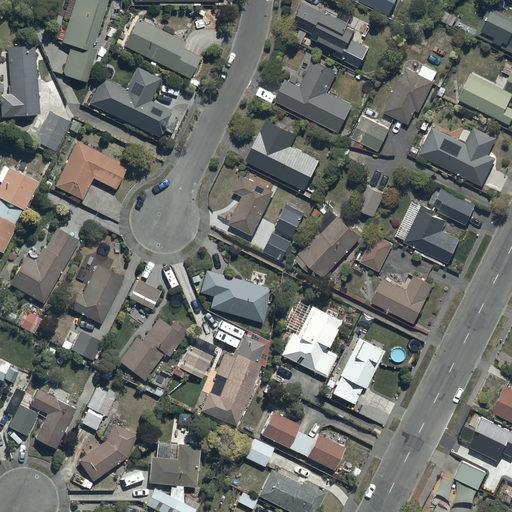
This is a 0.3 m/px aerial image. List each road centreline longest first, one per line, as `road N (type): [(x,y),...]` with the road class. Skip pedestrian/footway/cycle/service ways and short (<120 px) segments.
road 1 (tertiary): [(379,511),(511,247)]
road 2 (residential): [(257,0),(249,41),(164,223)]
